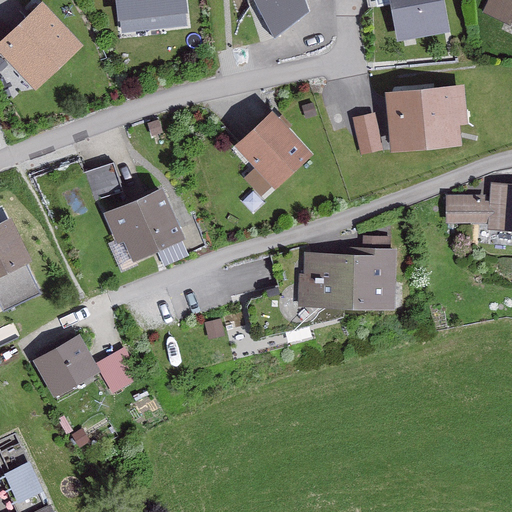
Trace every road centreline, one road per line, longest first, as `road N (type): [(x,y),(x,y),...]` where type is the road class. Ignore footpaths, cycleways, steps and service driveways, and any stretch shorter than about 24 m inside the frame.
road 1 (residential): [(511,158),(146,287),(37,339)]
road 2 (residential): [(350,49),(0,160)]
